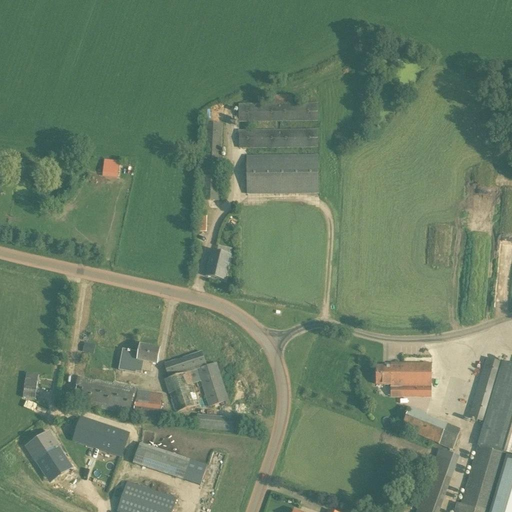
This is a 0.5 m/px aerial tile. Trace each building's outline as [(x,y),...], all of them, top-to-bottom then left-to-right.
[(275,94),(275,103),(239,103),(239,122),(318,122),(318,101),(297,101),(297,94),(275,94)] [(204,200),(219,200),(221,122),(206,122),(204,200)] [(239,130),(239,149),(318,146),(318,128),(239,130)] [(318,154),(246,155),(247,194),(319,193),(318,154)] [(121,163),(109,162),(108,174),(120,175),(121,163)] [(207,233),(207,213),(198,212),(198,232),(207,233)] [(225,281),(231,256),(211,251),(205,277),(225,281)] [(157,365),(161,349),(140,345),(137,361),(143,362),(142,370),(151,372),(152,364),(157,365)] [(207,366),(202,352),(164,364),(169,379),(164,380),(168,395),(169,395),(175,413),(200,405),(193,384),(201,382),(209,407),(229,401),(217,363),(207,366)] [(457,503),(454,511),(490,511),(507,455),(508,455),(508,454),(511,455),(511,363),(502,361),(502,362),(486,358),(468,418),(481,422),(480,424),(483,425),(461,504),(457,503)] [(431,398),(432,364),(391,363),(391,366),(376,366),(377,385),(391,385),(391,398),(431,398)] [(88,367),(88,374),(113,377),(113,369),(88,367)] [(27,373),(25,392),(34,392),(35,388),(37,388),(38,374),(27,373)] [(138,389),(78,376),(77,381),(74,381),(72,397),(74,398),(74,405),(130,415),(135,415),(134,420),(158,423),(162,394),(138,390),(138,389)] [(452,451),(461,429),(426,416),(427,414),(410,408),(401,430),(439,444),(438,446),(452,451)] [(240,432),(242,423),(235,421),(235,420),(226,418),(197,415),(196,429),(234,432),(234,431),(240,432)] [(99,429),(95,440),(108,445),(105,455),(124,461),(131,440),(99,429)] [(47,433),(24,448),(30,457),(32,456),(36,462),(37,462),(54,451),(52,447),(54,445),(47,433)] [(78,446),(92,450),(95,440),(82,436),(78,446)] [(201,484),(207,463),(138,442),(132,463),(201,484)] [(94,448),(92,455),(99,458),(101,451),(94,448)] [(439,449),(431,470),(416,511),(439,511),(452,477),(460,457),(452,454),(439,449)] [(54,451),(37,462),(50,481),(67,470),(54,451)] [(172,511),(178,498),(127,482),(117,511),(172,511)]
